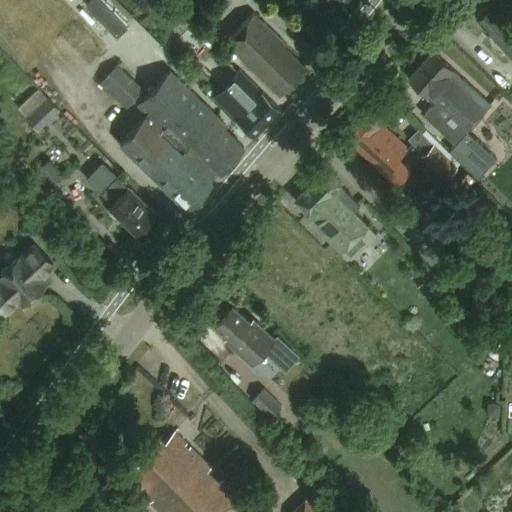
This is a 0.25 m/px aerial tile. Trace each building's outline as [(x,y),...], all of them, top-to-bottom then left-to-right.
[(101,0),(89,0),(85,4),(116,36),(126,26),(101,0)] [(488,6),(486,7),(484,8),(483,8),(481,9),(480,10),(479,11),(478,13),(477,14),(477,16),(475,18),(490,34),(488,35),(490,36),(490,38),(490,40),(491,41),(492,43),(493,44),(495,45),(496,45),(498,46),(499,47),(511,60),(511,59),(511,28),(504,20),(503,22),(488,6)] [(279,93),(305,66),(284,47),(286,45),(253,12),(225,41),(279,93)] [(86,13),(65,33),(93,62),(114,42),(86,13)] [(24,35),(11,48),(24,60),(36,47),(24,35)] [(465,130),(490,103),(433,51),(432,50),(407,79),(432,102),(422,114),(423,114),(454,143),(465,130)] [(143,89),(117,64),(99,83),(125,107),(143,89)] [(252,136),(278,107),(262,91),(261,91),(238,69),(213,96),(236,119),(235,119),(252,136)] [(219,173),(243,146),(223,127),(225,125),(169,70),(140,101),(144,111),(146,112),(119,142),(132,155),(187,208),(211,181),(209,179),(217,171),(219,173)] [(369,100),(340,132),(395,184),(410,167),(398,157),(406,148),(380,123),(387,116),(369,100)] [(477,176),(495,157),(465,130),(454,143),(448,149),(477,176)] [(443,177),(454,165),(431,143),(420,155),(443,177)] [(49,159),(35,171),(50,187),(63,175),(49,159)] [(153,214),(155,212),(127,185),(126,186),(116,176),(117,174),(103,160),(83,180),(98,194),(101,192),(111,202),(107,206),(108,208),(110,212),(113,215),(117,216),(135,233),(136,231),(141,230),(143,227),(145,223),(148,220),(152,218),(153,214)] [(341,250),(367,224),(352,210),(358,204),(338,183),(339,181),(324,166),(310,180),(312,181),(295,198),(308,211),(305,213),(341,250)] [(0,278),(0,279),(0,278),(0,308),(3,312),(18,298),(23,303),(44,284),(38,277),(53,263),(35,244),(20,258),(18,256),(0,272),(0,278)] [(251,363),(273,338),(251,318),(249,320),(231,304),(223,312),(220,312),(219,312),(215,317),(216,317),(215,321),(213,324),(231,340),(228,343),(251,363)] [(269,417),(281,405),(262,387),(251,399),(269,417)] [(272,418),(303,449),(313,439),(283,408),(272,418)] [(159,511),(222,511),(239,495),(189,446),(187,447),(184,444),(186,442),(174,430),(164,440),(159,436),(125,470),(153,498),(149,502),(159,511)] [(323,511),(308,496),(292,511),(323,511)] [(142,511),(143,511),(135,503),(125,511),(142,511)]
